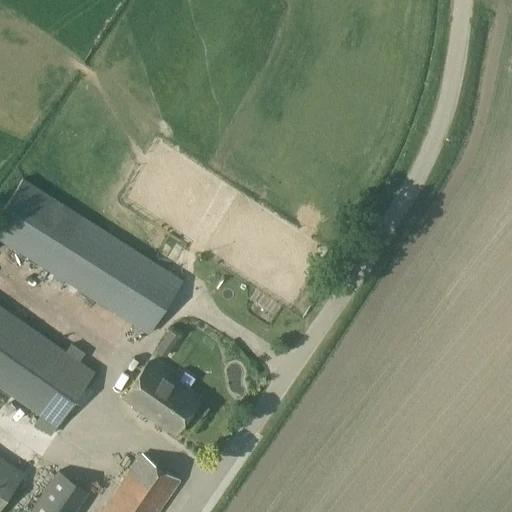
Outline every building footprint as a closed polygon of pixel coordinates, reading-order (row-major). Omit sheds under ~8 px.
[(0,240),(149,334),(183,280),(23,179),(0,215),(0,240)] [(66,351),(0,304),(0,387),(41,416),(36,423),(51,434),(95,371),(79,359),(84,353),(71,344),(66,351)] [(174,433),(198,397),(149,362),(123,398),(174,433)] [(157,511),(179,482),(141,455),(100,511),(157,511)] [(0,511),(9,511),(27,487),(17,481),(23,473),(0,457),(0,511)] [(73,511),(88,491),(57,470),(28,511),(73,511)]
